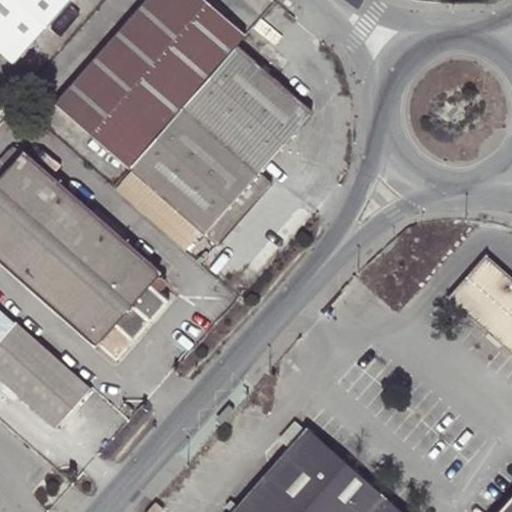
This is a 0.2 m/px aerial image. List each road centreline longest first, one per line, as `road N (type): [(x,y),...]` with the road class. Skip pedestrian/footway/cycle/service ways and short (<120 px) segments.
road 1 (tertiary): [(105,511),(320,265)]
road 2 (tertiary): [(320,265),(443,186)]
road 3 (unknown): [(388,293),(449,239),(511,253)]
road 4 (tertiary): [(383,138),(365,188),(320,265)]
